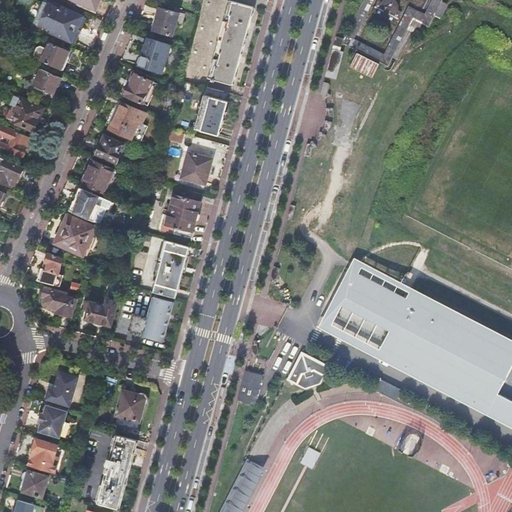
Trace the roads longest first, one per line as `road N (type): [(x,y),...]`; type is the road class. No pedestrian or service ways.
road 1 (primary): [(177,511),(315,0)]
road 2 (primary): [(293,0),(191,379)]
road 3 (residential): [(6,297),(128,0)]
road 4 (residential): [(21,333),(191,379)]
road 5 (primary): [(191,379),(155,511)]
